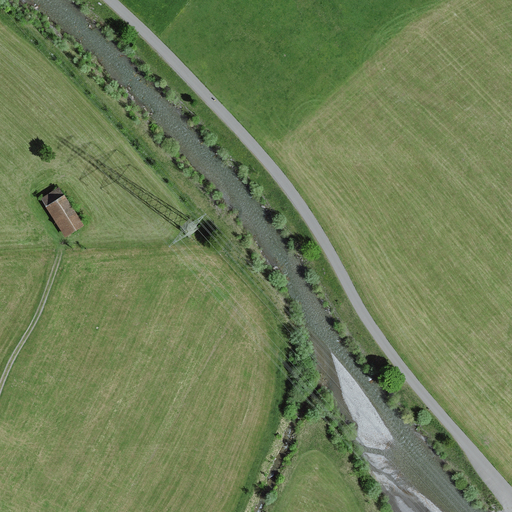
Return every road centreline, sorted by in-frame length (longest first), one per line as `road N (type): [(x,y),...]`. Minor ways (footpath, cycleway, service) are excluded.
road 1 (track): [(511,493),(393,357),(268,162),(110,0)]
road 2 (track): [(0,389),(62,250)]
